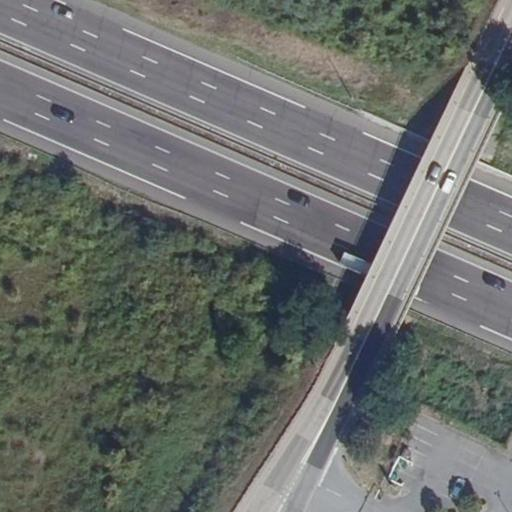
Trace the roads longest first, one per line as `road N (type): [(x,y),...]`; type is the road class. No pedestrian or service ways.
road 1 (motorway): [(0,89),(511,311)]
road 2 (motorway): [(511,221),(1,0)]
road 3 (primary): [(511,34),(297,479)]
